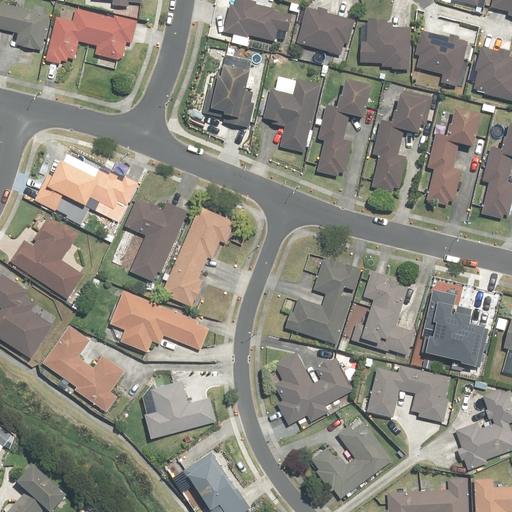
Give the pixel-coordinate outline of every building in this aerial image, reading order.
[(91,0),(92,1),(113,2),(112,9),(127,10),(127,5),(141,6),(141,0),(91,0)] [(234,0),(233,7),(229,6),(224,35),(233,36),(231,44),(245,46),(246,38),(275,43),(277,32),(289,35),(292,17),(275,14),(275,11),(254,8),(255,2),(241,0),(234,0)] [(511,20),(511,0),(491,0),(489,8),(509,14),(507,19),(511,20)] [(0,31),(18,34),(16,48),(43,53),(50,16),(0,6),(0,31)] [(316,13),(305,10),(297,45),(304,47),(303,49),(341,58),(344,48),(348,49),(354,23),(325,16),(326,10),(317,8),(316,13)] [(114,21),(75,12),(72,23),(55,19),(45,62),(65,67),(66,60),(71,61),(75,43),(95,48),(93,56),(98,58),(97,65),(115,69),(117,61),(121,62),(125,44),(130,45),(135,22),(115,18),(114,21)] [(391,23),(366,22),(366,44),(360,44),(360,64),(370,64),(370,69),(389,69),(389,74),(409,74),(410,31),(391,31),(391,23)] [(455,92),(463,61),(469,62),(473,47),(468,46),(457,43),(458,39),(451,37),(450,41),(420,32),(413,57),(419,58),(416,69),(442,77),(439,87),(455,92)] [(497,54),(481,49),(472,79),(475,80),(471,93),(511,105),(511,60),(509,59),(511,53),(499,49),(497,54)] [(236,124),(237,120),(244,89),(252,91),(255,78),(246,76),(249,63),(225,58),(221,77),(214,75),(210,92),(208,91),(203,114),(219,118),(219,120),(236,124)] [(304,154),(320,87),(298,81),(294,97),(271,92),(262,126),(283,131),(279,148),(304,154)] [(371,89),(343,83),(337,111),(324,108),(317,140),(324,142),(317,173),(344,179),(352,144),(343,142),(348,120),(364,124),(371,89)] [(426,104),(398,97),(391,126),(378,123),(371,154),(379,156),(372,188),(398,194),(406,159),(398,157),(403,135),(418,138),(426,104)] [(480,117),(451,111),(445,140),(432,137),(425,168),(433,170),(426,202),(452,208),(460,173),(452,171),(457,149),(472,152),(480,117)] [(511,125),(506,124),(499,155),(487,153),(480,182),(488,184),(482,213),(488,214),(487,218),(504,222),(504,218),(508,219),(511,199),(511,186),(505,185),(510,163),(511,163),(511,125)] [(58,178),(50,174),(38,201),(86,222),(93,207),(123,221),(141,181),(105,166),(101,174),(66,158),(58,178)] [(165,273),(191,210),(169,201),(166,209),(140,198),(127,229),(148,237),(135,271),(158,280),(161,272),(165,273)] [(251,227),(202,207),(166,294),(195,306),(197,301),(198,302),(207,280),(200,277),(209,256),(215,259),(222,241),(231,245),(232,241),(244,245),(251,227)] [(28,240),(14,260),(69,298),(85,275),(64,260),(81,235),(53,215),(38,237),(40,238),(35,245),(28,240)] [(289,313),(283,330),(337,348),(362,273),(322,259),(311,290),(324,294),(320,306),(297,299),(292,314),(289,313)] [(355,323),(349,340),(406,358),(413,333),(394,327),(405,289),(396,286),(396,283),(384,280),(385,277),(370,272),(363,298),(370,300),(363,325),(355,323)] [(30,293),(1,276),(0,277),(0,304),(5,308),(0,315),(0,336),(35,358),(55,324),(34,312),(38,305),(27,298),(30,293)] [(214,326),(129,288),(113,324),(129,331),(124,342),(148,353),(154,339),(163,343),(166,336),(202,352),(214,326)] [(413,357),(421,359),(479,372),(488,332),(482,331),(484,325),(470,322),(472,314),(452,310),(454,297),(429,291),(413,357)] [(509,321),(498,317),(493,330),(504,334),(509,321)] [(511,319),(510,319),(501,352),(506,353),(501,372),(511,375),(511,319)] [(94,337),(73,323),(47,363),(79,383),(74,391),(108,414),(119,397),(113,393),(127,372),(105,357),(98,368),(81,357),(94,337)] [(281,403),(275,406),(285,426),(304,417),(307,422),(326,412),(325,410),(341,402),(339,398),(353,390),(337,359),(316,369),(322,380),(311,385),(296,354),(272,366),(280,383),(272,387),(281,403)] [(397,374),(374,369),(365,414),(391,420),(397,391),(413,395),(410,411),(418,413),(417,420),(442,425),(446,402),(445,401),(449,379),(398,369),(397,374)] [(191,402),(185,380),(153,388),(155,397),(145,399),(156,441),(220,424),(213,396),(191,402)] [(511,451),(511,439),(508,425),(511,423),(511,403),(508,392),(500,394),(500,392),(479,399),(486,421),(490,419),(492,425),(478,430),(476,426),(454,433),(466,471),(486,465),(484,460),(511,451)] [(339,501),(391,462),(359,418),(352,423),(356,429),(350,433),(348,429),(337,437),(354,459),(344,466),(340,460),(335,464),(324,450),(309,461),(317,471),(314,473),(329,493),(332,491),(339,501)] [(0,420),(0,439),(7,446),(17,435),(0,420)] [(244,499),(215,447),(194,459),(196,463),(185,469),(188,474),(177,480),(187,498),(205,488),(213,502),(210,503),(215,511),(247,511),(254,508),(247,497),(244,499)] [(23,480),(31,487),(9,511),(44,511),(51,505),(56,510),(73,491),(40,461),(23,480)] [(467,511),(467,480),(445,480),(446,493),(384,494),(384,511),(467,511)] [(491,480),(472,481),(472,511),(511,511),(511,487),(491,488),(491,480)]
